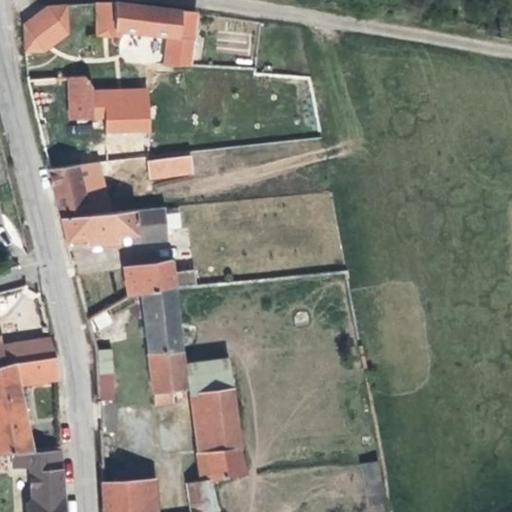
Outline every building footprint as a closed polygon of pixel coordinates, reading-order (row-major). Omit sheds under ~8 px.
[(182,71),(190,19),(112,10),(112,29),(100,38),(117,41),(118,36),(163,41),(158,70),(182,71)] [(20,38),(22,57),(42,58),(61,41),(63,12),(39,13),(20,38)] [(39,61),(42,58),(22,57),(22,66),(39,61)] [(90,92),(81,81),(66,82),(69,123),(74,123),(74,129),(87,127),(87,122),(91,121),(91,109),(91,97),(90,92)] [(91,97),(91,109),(103,108),(127,106),(128,102),(144,101),(143,93),(91,97)] [(105,136),(146,132),(144,101),(128,102),(127,106),(103,108),(103,120),(105,136)] [(103,108),(91,109),(91,121),(103,120),(103,108)] [(188,171),(186,154),(147,157),(149,176),(188,171)] [(50,174),(62,222),(82,220),(81,207),(106,204),(99,167),(50,174)] [(106,204),(81,207),(82,220),(109,217),(106,204)] [(171,210),(109,217),(62,222),(68,246),(88,243),(90,250),(174,239),(171,210)] [(141,297),(176,293),(186,292),(185,283),(178,284),(176,268),(128,273),(131,298),(141,297)] [(187,394),(184,372),(176,293),(141,297),(155,409),(173,406),(172,397),(187,394)] [(96,331),(113,323),(106,309),(90,317),(96,331)] [(46,356),(32,360),(33,365),(55,362),(49,342),(43,343),(46,356)] [(32,360),(46,356),(43,343),(0,350),(2,358),(12,355),(13,357),(20,355),(23,366),(33,365),(32,360)] [(0,369),(23,366),(20,355),(13,357),(12,355),(2,358),(0,350),(0,347),(0,369)] [(114,349),(97,349),(97,400),(115,400),(114,349)] [(0,457),(13,456),(34,454),(21,388),(58,384),(56,368),(55,362),(33,365),(23,366),(0,369),(0,457)] [(210,457),(215,485),(254,479),(228,363),(193,371),(200,402),(202,401),(215,456),(210,457)] [(189,402),(199,399),(193,371),(184,372),(187,394),(189,402)] [(200,402),(199,399),(189,402),(205,486),(215,485),(210,457),(215,456),(202,401),(200,402)] [(67,511),(63,451),(34,454),(13,456),(14,472),(33,470),(35,500),(29,510),(28,511),(67,511)] [(161,511),(159,484),(105,487),(106,511),(161,511)] [(219,511),(215,485),(205,486),(194,488),(198,511),(219,511)]
